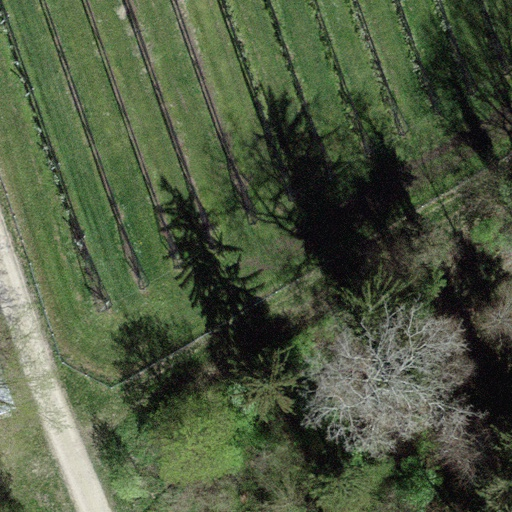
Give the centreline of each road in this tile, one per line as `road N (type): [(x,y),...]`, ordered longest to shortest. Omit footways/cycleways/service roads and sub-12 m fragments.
road 1 (track): [(511,183),(66,442)]
road 2 (track): [(66,442),(0,250)]
